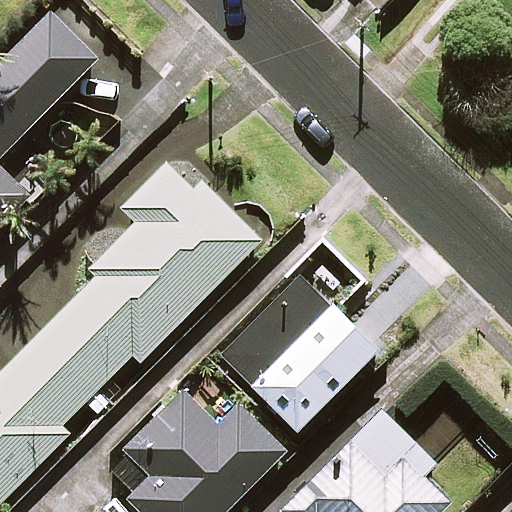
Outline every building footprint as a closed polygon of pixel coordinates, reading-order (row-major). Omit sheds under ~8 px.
[(511,0),(465,47),(511,93),(511,0)] [(100,59),(54,13),(0,67),(0,227),(57,170),(23,137),(100,59)] [(196,191),(169,164),(125,208),(139,222),(92,269),(99,276),(0,375),(0,504),(69,435),(61,428),(135,354),(142,361),(262,241),(204,183),(196,191)] [(364,283),(331,249),(215,362),(243,391),(252,383),(299,431),(380,351),(338,309),(364,283)] [(220,424),(184,389),(103,472),(143,511),(225,511),(287,449),(240,403),(220,424)] [(434,463),(385,413),(284,511),(442,511),(449,506),(420,477),(434,463)]
